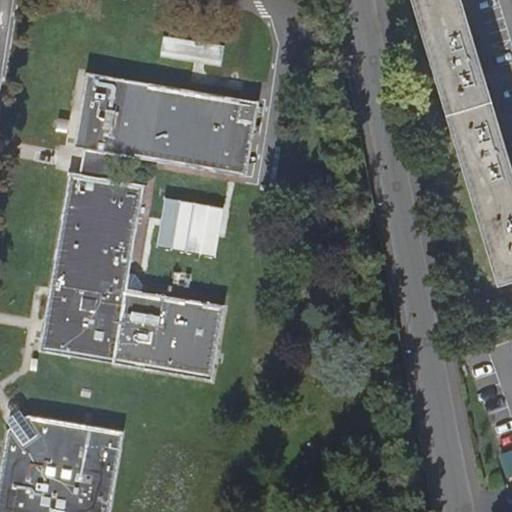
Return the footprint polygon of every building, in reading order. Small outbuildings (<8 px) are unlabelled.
[(405,0),(492,289),(511,283),(511,194),(453,0),(405,0)] [(511,53),(502,29),(487,35),(511,93),(511,92),(511,53)] [(75,176),(46,355),(218,383),(230,307),(130,290),(147,188),(118,183),(122,158),(250,179),(262,104),(92,76),(79,151),(88,152),(84,178),(75,176)] [(121,511),(133,433),(34,417),(16,432),(3,511),(121,511)] [(507,475),(511,474),(511,451),(503,453),(507,475)]
